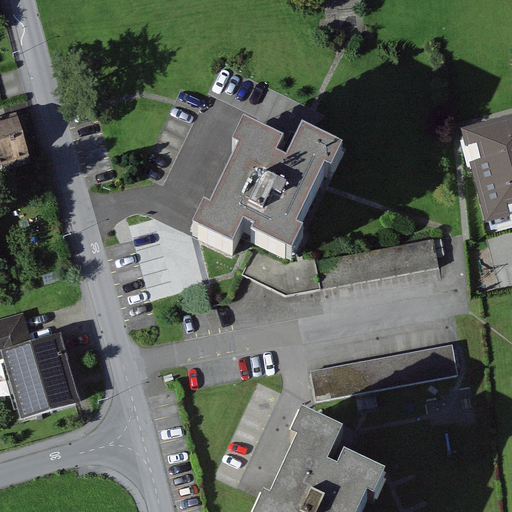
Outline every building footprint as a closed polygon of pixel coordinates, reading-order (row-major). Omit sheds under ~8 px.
[(26,124),(0,131),(0,176),(38,165),(26,124)] [(195,217),(185,238),(224,257),(236,232),(250,239),(247,245),(285,263),(295,243),(287,239),(315,178),(326,183),(337,158),(296,139),(281,171),(273,167),(280,151),(236,131),(224,158),(231,161),(203,221),(195,217)] [(321,255),(326,287),(441,268),(435,236),(321,255)] [(68,339),(12,356),(31,420),(87,403),(68,339)] [(317,402),(460,378),(454,344),(311,368),(317,402)] [(353,442),(305,419),(292,446),(304,452),(276,511),(267,506),(263,511),(368,511),(372,506),(381,510),(393,485),(348,463),(341,477),(337,475),(353,442)]
